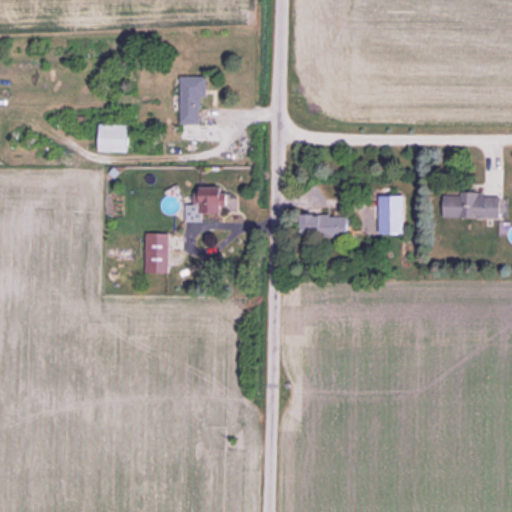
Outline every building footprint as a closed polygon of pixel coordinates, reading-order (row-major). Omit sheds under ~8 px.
[(209,75),(183,75),(183,124),(204,124),(204,97),(209,97),(209,75)] [(101,123),(101,152),(131,152),(131,123),(101,123)] [(227,212),(227,186),(197,186),(197,203),(189,203),(189,220),(205,220),(205,212),(227,212)] [(503,217),(504,193),(445,192),(445,217),(503,217)] [(350,214),(306,214),(306,237),(350,237),(350,214)] [(171,232),(147,232),(147,273),(171,273),(171,232)]
